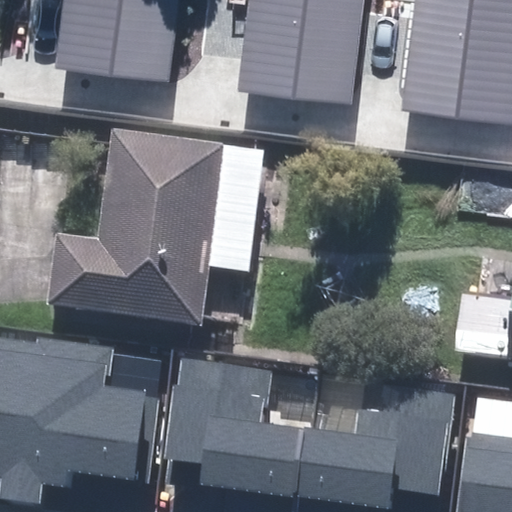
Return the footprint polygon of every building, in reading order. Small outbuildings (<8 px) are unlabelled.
[(321,0),(168,0),(153,123),(245,135),(259,28),(317,35),(321,0)] [(55,249),(47,315),(199,332),(206,276),(246,280),(260,159),(108,142),(96,254),(55,249)] [(170,356),(9,337),(0,413),(0,467),(84,477),(86,464),(156,472),(170,356)] [(231,511),(326,511),(331,377),(191,373),(188,461),(233,462),(231,511)] [(459,381),(331,377),(326,511),(421,511),(423,468),(457,469),(459,381)]
